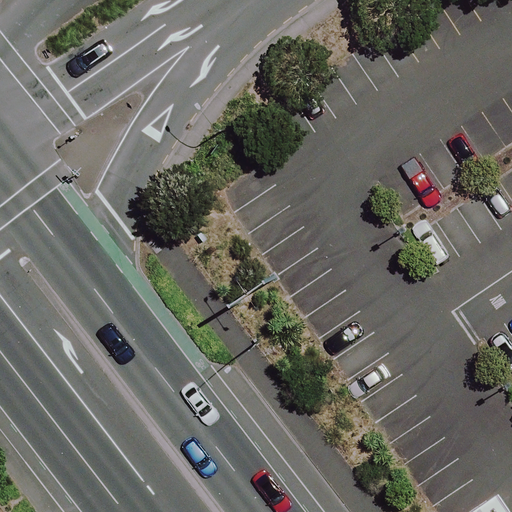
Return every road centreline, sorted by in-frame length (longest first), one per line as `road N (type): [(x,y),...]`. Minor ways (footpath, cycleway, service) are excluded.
road 1 (secondary): [(257,0),(164,121),(94,287)]
road 2 (secondary): [(94,287),(267,511)]
road 3 (unclassified): [(207,0),(0,142)]
road 4 (secondary): [(141,511),(0,328)]
road 5 (secondary): [(0,165),(94,287)]
